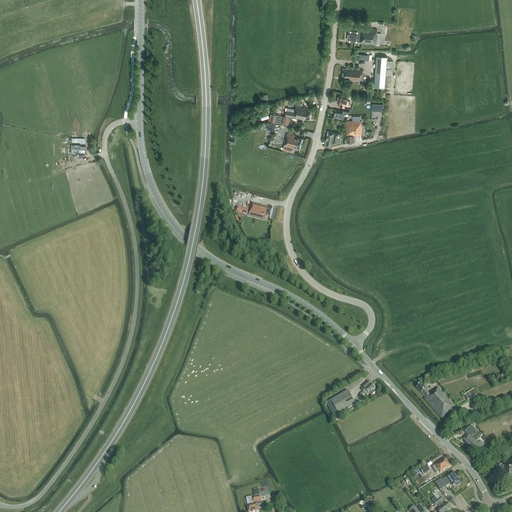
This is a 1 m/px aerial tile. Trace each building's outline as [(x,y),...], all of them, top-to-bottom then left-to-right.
[(349,28),(348,41),(358,42),(358,40),(360,40),(359,43),(376,45),(380,45),(380,41),(377,40),(377,33),(377,29),(361,28),(361,30),(359,29),(349,28)] [(386,64),(387,57),(377,56),(374,86),(385,87),(386,64)] [(349,68),(349,69),(343,68),(342,78),(349,79),(363,81),(363,74),(363,70),(349,68)] [(351,110),(352,107),(349,106),(349,101),(347,101),(348,97),(343,96),(343,98),(338,97),(337,102),(342,103),(345,104),(344,108),(349,109),(351,110)] [(305,108),(305,107),(296,105),(295,109),(286,108),(285,110),(286,111),(285,116),(270,114),(269,121),(280,123),(288,125),(289,120),(288,120),(289,117),(302,120),(302,118),(309,119),(311,109),(305,108)] [(349,109),(344,108),(342,108),(341,111),(335,110),(334,117),(343,119),(345,112),(349,113),(349,109)] [(361,121),(360,121),(360,116),(352,116),(352,121),(347,121),(346,130),(346,136),(346,142),(354,142),(354,135),(361,135),(362,125),(361,125),(361,121)] [(267,130),(274,132),(275,125),(268,123),(267,130)] [(340,138),(341,134),(339,134),(339,133),(328,131),(325,146),(332,147),(332,143),(337,144),(337,143),(340,143),(341,138),(340,138)] [(299,149),(302,139),(296,137),(296,136),(287,134),(284,142),(285,142),(283,149),(292,152),(293,147),(299,149)] [(70,145),(70,153),(79,153),(85,153),(85,146),(80,146),(80,145),(70,145)] [(262,205),(256,204),(251,202),(249,213),(266,217),(266,216),(270,217),(272,208),(261,206),(262,205)] [(249,209),(238,206),(237,214),(247,216),(249,209)] [(373,391),(375,388),(371,384),(368,381),(362,386),(363,387),(361,390),(363,392),(367,396),(369,394),(372,396),(375,393),(373,391)] [(421,384),(416,388),(425,398),(424,399),(441,419),(451,410),(451,409),(454,406),(438,387),(430,394),(426,391),(428,389),(426,387),(424,388),(421,384)] [(334,417),(356,405),(348,391),(327,403),(328,406),(334,417)] [(469,446),(476,440),(472,436),(477,431),(471,426),(464,432),(468,436),(463,440),(469,446)] [(480,441),(478,443),(476,440),(469,446),(476,453),(482,447),(481,446),(482,444),(480,441)] [(511,458),(502,463),(503,464),(495,467),(498,473),(504,470),(509,482),(511,480),(511,458)] [(440,473),(450,466),(445,459),(433,467),(437,473),(439,471),(440,473)] [(424,475),(431,470),(426,465),(420,469),(424,475)] [(459,481),(453,472),(446,477),(442,480),(441,479),(435,483),(440,490),(445,486),(450,483),(452,486),(456,483),(457,485),(458,485),(460,484),(460,483),(459,481)] [(252,497),(253,504),(247,505),(249,511),(252,511),(254,511),(255,511),(256,511),(255,510),(259,510),(258,507),(257,507),(257,505),(261,504),(260,496),(252,497)] [(451,508),(447,503),(444,505),(443,504),(441,502),(443,500),(441,497),(440,498),(437,500),(446,511),(451,508)] [(445,511),(446,511),(437,500),(436,501),(434,498),(432,500),(434,503),(433,503),(435,506),(437,504),(439,507),(440,508),(437,510),(438,511),(445,511)]
